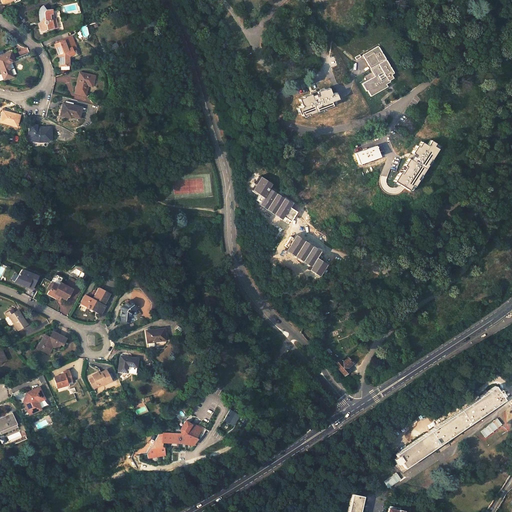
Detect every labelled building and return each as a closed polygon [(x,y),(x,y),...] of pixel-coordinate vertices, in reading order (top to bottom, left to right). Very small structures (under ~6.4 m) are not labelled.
[(41,24),(43,30),(48,28),(49,30),(55,28),(54,25),(59,24),(57,18),(52,19),(51,14),(53,14),(52,8),(48,9),(47,9),(45,11),(42,10),(41,12),(41,13),(40,16),(40,19),(41,20),(43,20),(43,23),(41,24)] [(70,36),(59,40),(60,41),(64,40),(66,45),(67,47),(70,46),(70,45),(69,44),(73,42),(70,36)] [(56,48),(58,53),(59,53),(59,65),(68,65),(68,54),(72,54),(72,55),(77,54),(78,53),(74,42),(73,42),(69,44),(70,45),(70,46),(67,47),(66,45),(64,40),(60,41),(54,43),(56,48)] [(378,47),(363,56),(374,75),(376,74),(376,76),(375,77),(362,84),(366,92),(367,91),(370,97),(387,88),(386,85),(390,82),(390,81),(393,79),(391,76),(393,74),(378,47)] [(4,64),(13,60),(9,52),(0,55),(0,75),(1,79),(10,76),(7,68),(6,69),(4,64)] [(78,73),(73,92),(83,94),(86,85),(90,86),(92,76),(78,73)] [(302,102),(306,111),(333,101),(330,91),(322,94),(321,92),(310,97),(310,98),(302,102)] [(80,107),(61,102),(58,114),(68,117),(69,115),(77,117),(80,107)] [(16,115),(0,109),(0,121),(4,122),(3,124),(13,127),(16,115)] [(34,125),(27,123),(24,139),(35,141),(44,142),(44,139),(48,139),(48,127),(33,127),(34,125)] [(338,144),(347,140),(345,133),(335,136),(338,144)] [(415,193),(439,147),(436,146),(438,142),(432,139),(429,144),(419,139),(397,183),(415,193)] [(376,146),(355,153),(359,164),(379,157),(376,146)] [(284,205),(273,197),(270,195),(262,190),(257,199),(289,221),(295,212),(287,207),(284,205)] [(320,257),(290,237),(284,246),(314,266),(320,257)] [(13,282),(32,290),(37,277),(22,270),(13,282)] [(55,281),(60,283),(63,278),(55,274),(52,279),(55,281)] [(71,289),(55,281),(52,286),(49,292),(48,294),(56,299),(58,296),(61,297),(65,299),(71,289)] [(85,295),(80,304),(88,308),(89,306),(97,311),(96,311),(101,314),(105,306),(104,306),(110,294),(100,288),(94,300),(85,295)] [(128,301),(121,307),(119,322),(127,322),(128,317),(129,317),(130,317),(130,316),(131,316),(131,315),(132,315),(132,314),(131,314),(131,313),(131,312),(130,312),(134,309),(128,301)] [(13,312),(12,309),(7,312),(9,315),(10,314),(18,329),(27,323),(19,309),(13,312)] [(144,332),(146,343),(148,343),(148,345),(149,347),(153,346),(154,345),(154,342),(164,340),(162,329),(144,332)] [(65,339),(52,332),(49,338),(44,335),(37,348),(46,353),(50,346),(56,350),(59,345),(61,346),(65,339)] [(136,359),(119,357),(117,372),(126,373),(134,375),(135,368),(136,359)] [(347,359),(341,363),(339,361),(335,365),(336,367),(341,372),(346,368),(351,363),(347,359)] [(63,374),(53,378),(56,388),(66,385),(65,382),(71,381),(67,370),(62,371),(63,374)] [(97,373),(91,376),(92,378),(88,380),(92,388),(100,384),(101,386),(111,381),(105,370),(97,374),(97,373)] [(226,374),(220,370),(217,377),(223,380),(226,374)] [(495,386),(395,454),(396,456),(393,458),(397,464),(400,462),(404,468),(432,449),(504,400),(495,386)] [(26,411),(38,406),(37,402),(44,400),(39,388),(27,393),(28,395),(25,401),(23,402),(26,411)] [(234,419),(240,410),(231,405),(226,414),(234,419)] [(38,406),(26,411),(28,415),(39,410),(38,406)] [(11,413),(0,418),(0,434),(0,435),(17,428),(11,413)] [(202,428),(192,421),(190,424),(185,420),(179,429),(179,430),(180,432),(181,433),(162,432),(162,433),(159,433),(150,448),(162,446),(162,442),(179,442),(192,444),(196,438),(195,437),(196,435),(197,436),(202,428)] [(162,446),(150,448),(147,454),(147,458),(165,455),(164,447),(162,446)] [(351,493),(347,511),(359,511),(363,496),(351,493)]
